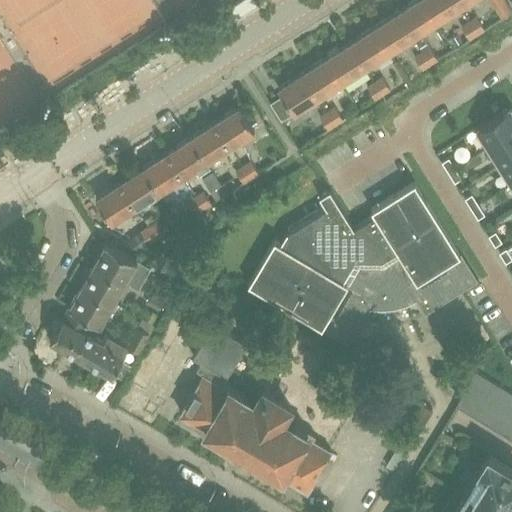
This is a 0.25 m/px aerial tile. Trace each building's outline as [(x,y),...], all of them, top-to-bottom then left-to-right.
[(421,0),(414,0),(396,12),(412,36),(435,21),(421,0)] [(454,0),(421,0),(435,21),(458,6),(454,0)] [(511,9),(505,0),(489,0),(501,17),(511,11),(511,10),(511,9)] [(396,12),(373,27),(388,51),(412,36),(396,12)] [(476,15),(468,20),(476,34),(485,29),(476,15)] [(468,20),(461,25),(469,38),(476,34),(468,20)] [(373,27),(349,42),(365,66),(388,51),(373,27)] [(450,37),(455,45),(462,40),(458,33),(450,37)] [(417,43),(422,50),(429,45),(424,38),(417,43)] [(349,42),(326,57),(341,81),(365,66),(349,42)] [(429,45),(421,50),(430,64),(432,62),(438,59),(429,45)] [(421,50),(414,55),(422,69),(430,64),(421,50)] [(326,57),(303,72),(318,96),(341,81),(326,57)] [(303,72),(278,87),(293,111),(318,96),(303,72)] [(382,76),(374,80),(383,94),(390,89),(382,76)] [(374,80),(366,85),(375,99),(383,94),(374,80)] [(238,105),(214,121),(229,145),(254,129),(238,105)] [(335,106),(327,110),(336,123),(343,119),(335,106)] [(511,110),(509,106),(477,126),(489,145),(511,130),(511,110)] [(327,110),(319,116),(327,129),(336,123),(327,110)] [(214,121),(190,136),(206,160),(229,145),(214,121)] [(511,130),(489,145),(500,164),(511,156),(511,130)] [(190,136),(167,151),(182,175),(187,182),(198,174),(194,168),(206,160),(190,136)] [(167,151),(143,166),(159,190),(182,175),(167,151)] [(511,156),(500,164),(511,182),(511,181),(511,156)] [(448,157),(441,161),(448,171),(455,167),(448,157)] [(250,159),(242,165),(250,178),(259,173),(250,159)] [(242,165),(235,169),(243,183),(250,178),(242,165)] [(143,166),(120,181),(136,205),(159,190),(143,166)] [(455,167),(448,171),(454,181),(461,177),(455,167)] [(231,176),(221,183),(226,192),(237,185),(231,176)] [(274,238),(248,282),(321,325),(320,326),(348,343),(369,307),(380,307),(391,306),(402,304),(412,300),(416,298),(424,312),(477,279),(460,252),(414,180),(370,208),(374,214),(354,227),(330,188),(319,195),(326,207),(288,231),(280,242),(274,238)] [(120,181),(96,196),(111,221),(136,205),(120,181)] [(221,183),(210,191),(216,199),(226,192),(221,183)] [(203,190),(195,195),(204,208),(211,203),(203,190)] [(471,193),(465,197),(471,208),(478,203),(471,193)] [(195,195),(187,199),(196,213),(204,208),(195,195)] [(478,203),(471,208),(477,218),(484,214),(478,203)] [(156,220),(148,225),(157,238),(164,233),(156,220)] [(148,225),(140,230),(149,243),(157,238),(148,225)] [(495,230),(488,235),(494,245),(501,241),(495,230)] [(105,241),(94,262),(125,280),(129,283),(138,287),(150,266),(136,259),(105,241)] [(505,248),(498,252),(505,262),(511,258),(505,248)] [(94,262),(82,283),(113,301),(119,290),(124,292),(129,283),(125,280),(94,262)] [(163,274),(159,282),(171,288),(175,280),(164,273),(163,274)] [(82,283),(70,305),(101,322),(107,311),(111,313),(117,303),(113,301),(82,283)] [(152,294),(147,303),(158,309),(163,301),(152,294)] [(53,339),(50,343),(60,348),(62,344),(83,356),(94,335),(101,322),(70,305),(69,305),(63,317),(62,318),(56,315),(50,325),(56,328),(51,338),(53,339)] [(142,318),(138,324),(151,331),(154,325),(151,323),(142,318)] [(204,373),(181,411),(307,487),(330,448),(312,438),(315,434),(294,422),(293,424),(281,417),(290,403),(262,387),(254,401),(243,394),(244,392),(224,379),(246,342),(213,322),(193,355),(201,360),(196,368),(204,373)] [(138,324),(127,344),(139,351),(147,337),(151,331),(138,324)] [(94,335),(83,356),(98,365),(96,369),(105,374),(107,370),(111,372),(127,344),(118,339),(107,333),(106,333),(102,339),(94,335)] [(459,398),(457,400),(459,401),(468,407),(486,377),(471,367),(457,389),(462,392),(459,398)] [(486,377),(468,407),(478,413),(497,383),(486,377)] [(497,383),(478,413),(489,420),(507,390),(497,383)] [(511,392),(507,390),(489,420),(499,426),(511,405),(511,392)] [(511,405),(499,426),(510,433),(511,428),(511,405)] [(504,511),(511,499),(511,467),(487,452),(478,467),(479,467),(451,511),(504,511)]
